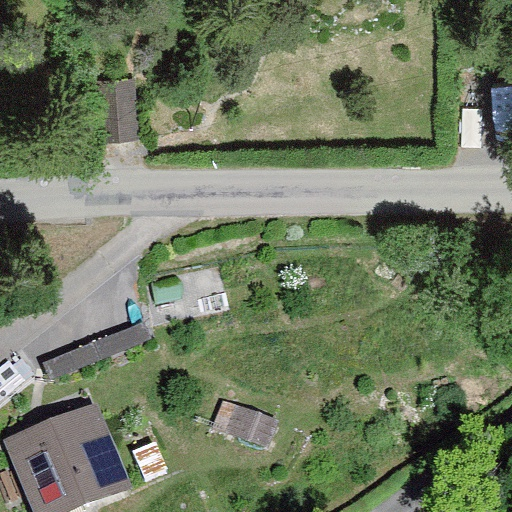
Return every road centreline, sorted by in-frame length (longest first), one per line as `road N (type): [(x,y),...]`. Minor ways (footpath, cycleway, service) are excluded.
road 1 (unclassified): [(0,199),(56,191),(511,185)]
road 2 (unknown): [(0,331),(58,264),(89,191)]
